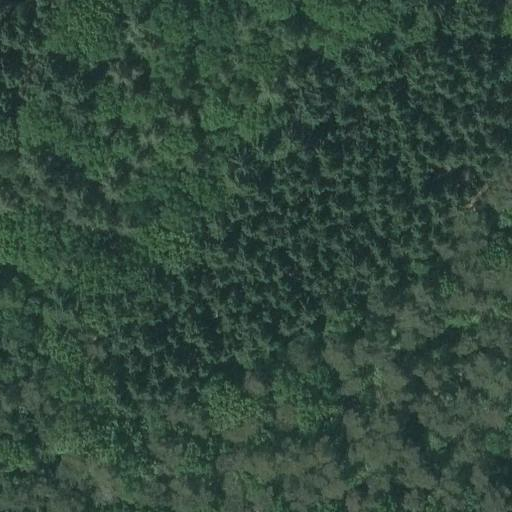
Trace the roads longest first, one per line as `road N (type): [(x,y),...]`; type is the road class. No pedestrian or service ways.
road 1 (track): [(359,289),(0,456)]
road 2 (track): [(359,289),(369,511)]
road 3 (track): [(511,139),(452,213),(359,289)]
